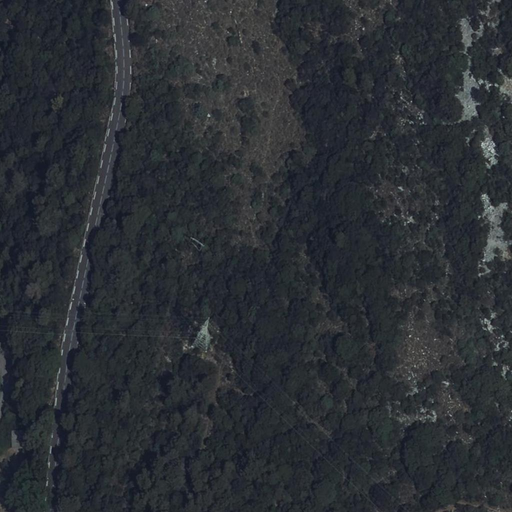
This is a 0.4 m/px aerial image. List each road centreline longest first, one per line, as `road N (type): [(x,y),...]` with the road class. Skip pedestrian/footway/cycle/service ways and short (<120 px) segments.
road 1 (tertiary): [(119,0),(119,112),(66,370),(51,511)]
road 2 (residential): [(0,409),(17,226),(0,161)]
